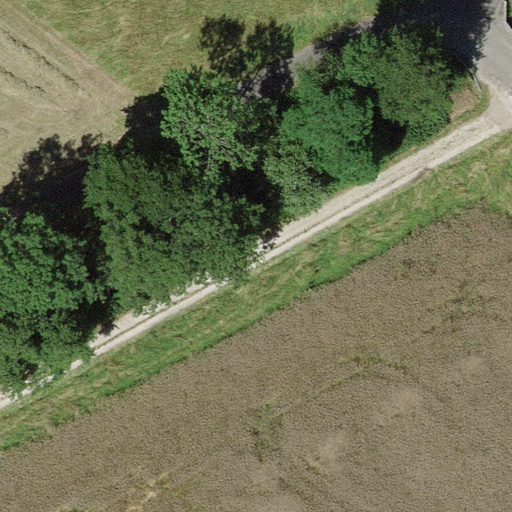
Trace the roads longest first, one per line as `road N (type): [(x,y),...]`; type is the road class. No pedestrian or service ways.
road 1 (residential): [(511,68),(435,13),(350,32),(0,229)]
road 2 (track): [(511,119),(469,132),(0,396)]
